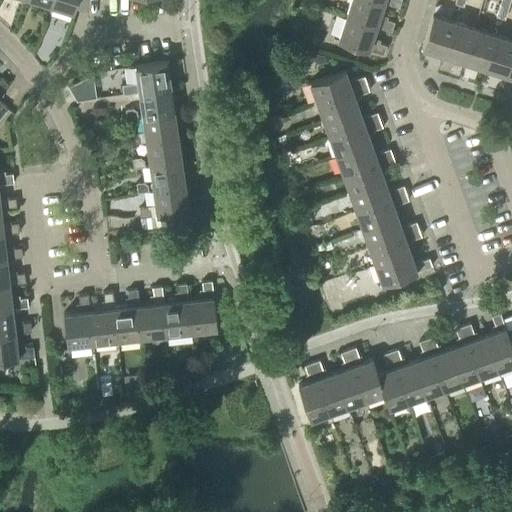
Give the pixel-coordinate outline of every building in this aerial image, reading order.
[(78,0),(51,0),(50,5),(75,13),(78,0)] [(379,20),(384,3),(385,2),(378,0),(351,0),(346,16),(377,26),(392,31),(395,22),(388,19),(384,22),(379,20)] [(505,19),(509,7),(500,4),(496,16),(505,19)] [(443,54),(454,20),(433,13),(422,47),(443,54)] [(371,44),(377,26),(346,16),(339,40),(369,50),(384,55),(388,45),(380,43),(376,46),(371,44)] [(464,61),(475,26),(454,20),(443,54),(464,61)] [(485,67),(496,33),(475,26),(464,61),(485,67)] [(506,74),(511,55),(511,38),(496,33),(485,67),(506,74)] [(325,55),(313,52),(311,59),(323,62),(325,55)] [(137,80),(139,90),(170,86),(167,61),(135,65),(137,80)] [(353,89),(368,84),(365,76),(355,79),(355,84),(351,85),(346,69),(311,82),(318,101),(353,89)] [(93,73),(69,86),(77,99),(96,97),(93,73)] [(0,119),(8,109),(0,103),(0,98),(10,86),(2,79),(0,81),(0,119)] [(137,80),(122,83),(123,93),(139,90),(137,80)] [(370,91),(368,84),(353,89),(318,101),(324,118),(359,107),(354,93),(358,91),(360,94),(370,91)] [(174,111),(170,86),(139,90),(142,115),(174,111)] [(364,121),(359,107),(324,118),(330,136),(365,124),(381,119),(378,112),(368,115),(367,120),(364,121)] [(125,109),(127,118),(138,117),(137,111),(134,108),(125,109)] [(178,136),(174,111),(142,115),(146,140),(178,136)] [(383,127),(381,119),(365,124),(330,136),(337,154),(371,142),(367,128),(370,127),(373,130),(383,127)] [(129,134),(130,143),(141,141),(140,135),(137,132),(129,134)] [(181,161),(178,136),(146,140),(150,165),(181,161)] [(377,157),(371,142),(337,154),(343,173),(378,161),(393,155),(391,148),(380,152),(380,156),(377,157)] [(396,163),(393,155),(378,161),(343,173),(350,191),(385,179),(379,164),(382,163),(386,166),(396,163)] [(133,158),(134,167),(145,166),(144,160),(141,157),(133,158)] [(185,185),(181,161),(150,165),(153,190),(185,185)] [(0,183),(14,183),(13,173),(5,173),(3,178),(0,177),(0,183)] [(390,194),(385,179),(350,191),(356,210),(391,197),(407,192),(404,185),(393,188),(392,193),(390,194)] [(136,182),(137,192),(149,190),(148,184),(144,181),(136,182)] [(185,185),(153,190),(157,215),(181,211),(189,210),(185,185)] [(409,200),(407,192),(391,197),(356,210),(363,228),(398,216),(392,201),(395,200),(399,203),(409,200)] [(0,203),(0,208),(0,209),(17,207),(15,197),(8,198),(6,203),(0,203)] [(140,207),(141,217),(152,215),(151,209),(148,206),(140,207)] [(3,228),(0,209),(0,208),(0,233),(3,233),(3,234),(20,232),(18,222),(11,223),(9,227),(3,228)] [(152,215),(141,217),(143,228),(182,222),(181,211),(157,215),(152,215)] [(403,230),(398,216),(363,228),(369,247),(404,234),(419,229),(417,221),(407,225),(406,229),(403,230)] [(422,236),(419,229),(404,234),(369,247),(376,265),(411,253),(406,237),(408,236),(412,240),(422,236)] [(6,253),(3,234),(3,233),(0,233),(0,258),(5,258),(6,258),(23,257),(21,247),(14,248),(11,252),(6,253)] [(416,266),(411,253),(376,265),(382,284),(417,271),(432,266),(429,257),(420,260),(418,265),(416,266)] [(8,278),(6,258),(5,258),(0,258),(0,283),(8,283),(9,284),(25,282),(24,272),(17,273),(14,277),(8,278)] [(207,297),(188,299),(187,299),(191,331),(217,328),(213,297),(211,280),(201,282),(202,289),(206,292),(207,297)] [(11,303),(9,284),(8,283),(0,283),(0,309),(10,308),(12,308),(28,307),(27,297),(19,298),(17,302),(11,303)] [(187,299),(188,299),(186,283),(176,284),(177,292),(182,295),(182,300),(163,302),(162,302),(166,334),(191,331),(187,299)] [(162,302),(163,302),(162,286),(151,287),(152,294),(157,297),(158,302),(138,305),(141,336),(166,334),(162,302)] [(116,339),(141,336),(138,305),(136,289),(127,290),(128,298),(125,298),(125,306),(114,307),(113,307),(116,339)] [(113,307),(114,307),(112,292),(102,292),(103,300),(108,303),(108,308),(89,310),(88,310),(91,342),(116,339),(113,307)] [(88,310),(89,310),(87,294),(78,295),(78,303),(83,306),(83,311),(63,313),(66,345),(91,342),(88,310)] [(14,327),(12,308),(10,308),(0,309),(0,334),(13,333),(15,333),(31,331),(30,322),(22,323),(20,326),(14,327)] [(501,329),(486,334),(499,369),(511,364),(511,346),(505,327),(500,312),(491,315),(494,325),(499,325),(501,329)] [(499,369),(486,334),(471,339),(470,336),(473,332),(470,323),(462,326),(468,341),(480,376),(499,369)] [(468,341),(462,326),(455,328),(458,337),(463,338),(464,342),(450,347),(462,382),(480,376),(468,341)] [(17,352),(15,333),(13,333),(0,334),(0,360),(18,358),(34,356),(32,346),(25,347),(22,351),(17,352)] [(462,382),(450,347),(435,352),(434,349),(437,345),(434,336),(427,338),(433,353),(445,388),(462,382)] [(433,353),(427,338),(419,341),(422,350),(427,351),(428,355),(414,360),(427,395),(445,388),(433,353)] [(356,347),(348,349),(354,364),(366,399),(384,393),(385,393),(377,373),(378,373),(373,357),(357,363),(356,359),(359,356),(356,347)] [(427,395),(414,360),(400,365),(398,361),(402,358),(398,348),(391,351),(396,366),(408,401),(427,395)] [(354,364),(348,349),(341,352),(344,361),(349,362),(350,365),(335,371),(348,406),(366,399),(354,364)] [(385,393),(384,393),(389,408),(408,401),(396,366),(391,351),(383,354),(386,363),(391,364),(392,368),(378,373),(377,373),(385,393)] [(348,406),(335,371),(321,376),(319,372),(323,369),(319,360),(311,362),(317,377),(329,413),(348,406)] [(317,377),(311,362),(305,365),(308,374),(313,374),(314,378),(298,384),(311,419),(329,413),(317,377)]
